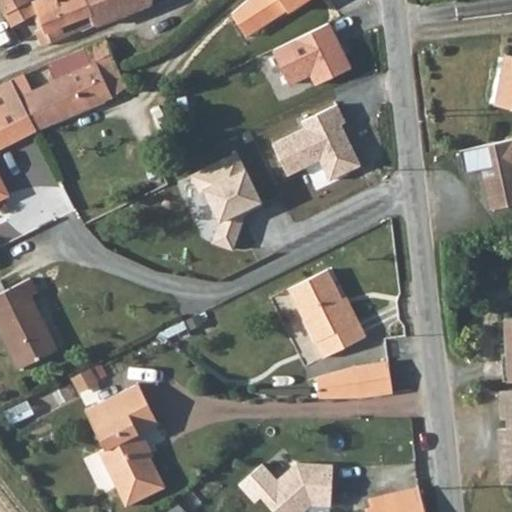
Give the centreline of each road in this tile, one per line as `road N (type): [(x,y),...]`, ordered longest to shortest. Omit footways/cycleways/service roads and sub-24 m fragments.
road 1 (unclassified): [(395,0),(451,511)]
road 2 (unknown): [(414,175),(210,268),(193,268),(80,229),(36,184),(16,132)]
